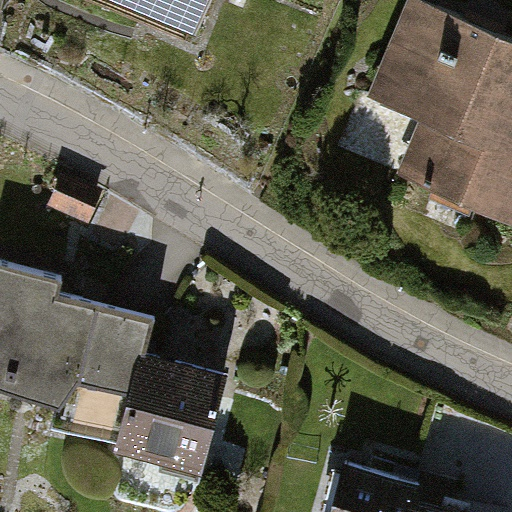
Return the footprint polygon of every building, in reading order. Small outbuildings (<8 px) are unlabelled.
[(109,0),(180,32),(194,0),(109,0)] [(413,119),(391,171),(511,222),(511,41),(413,0),(398,0),(358,96),(413,119)] [(0,267),(0,387),(60,406),(54,420),(116,435),(135,353),(144,319),(49,294),(53,281),(0,267)] [(116,435),(111,451),(197,472),(221,374),(135,353),(116,435)] [(336,462),(323,511),(461,511),(408,498),(412,482),(336,462)]
